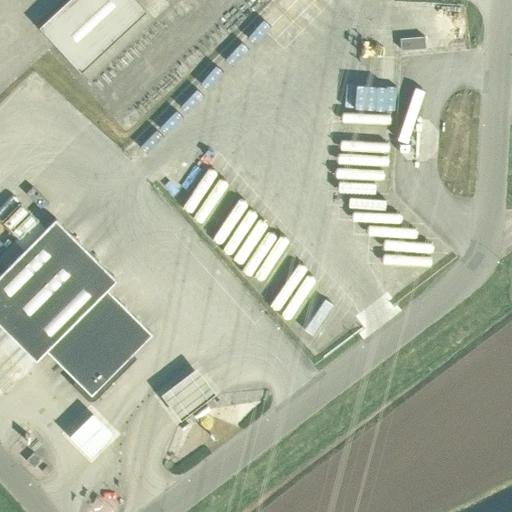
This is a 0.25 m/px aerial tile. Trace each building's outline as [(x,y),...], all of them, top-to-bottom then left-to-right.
[(136,0),(66,0),(39,26),(80,71),(146,10),(136,0)] [(284,16),(276,25),(289,36),(305,19),(294,9),(299,3),(295,0),(283,0),(276,8),(284,16)] [(303,0),(295,8),(307,20),(290,37),(299,46),(344,0),(303,0)] [(106,288),(116,278),(55,217),(0,272),(0,324),(35,359),(45,349),(76,380),(73,383),(86,396),(91,392),(95,396),(117,374),(112,370),(128,354),(130,355),(152,333),(106,288)] [(79,433),(100,455),(124,431),(103,410),(79,433)]
